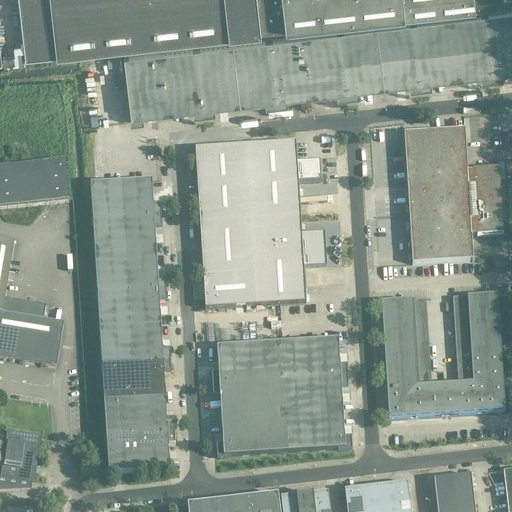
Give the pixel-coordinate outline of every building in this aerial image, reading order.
[(51,0),(18,0),(25,60),(57,56),(57,58),(142,49),(136,0),(82,0),(52,3),(51,0)] [(136,0),(142,49),(260,35),(256,0),(136,0)] [(256,0),(260,35),(286,32),(282,0),(256,0)] [(282,0),(286,32),(410,18),(407,0),(282,0)] [(407,0),(410,18),(504,8),(503,0),(407,0)] [(511,10),(484,14),(492,81),(500,80),(499,74),(511,72),(511,10)] [(484,14),(449,18),(456,79),(483,76),(484,82),(492,81),(484,14)] [(449,18),(412,22),(420,90),(429,89),(428,82),(456,79),(449,18)] [(412,22),(376,27),(383,87),(411,84),(412,91),(420,90),(412,22)] [(376,27),(339,31),(348,98),(356,97),(355,91),(383,87),(376,27)] [(339,31),(304,35),(312,96),(339,93),(340,99),(348,98),(339,31)] [(304,35),(268,39),(276,107),(285,106),(284,99),(312,96),(304,35)] [(268,39),(225,44),(233,106),(267,101),(268,108),(276,107),(268,39)] [(225,44),(196,48),(204,116),(212,115),(212,108),(233,106),(225,44)] [(196,48),(158,52),(165,114),(195,110),(196,117),(204,116),(196,48)] [(158,52),(124,57),(131,118),(132,118),(133,124),(141,123),(140,117),(165,114),(158,52)] [(463,131),(403,135),(412,266),(471,262),(472,263),(471,237),(467,172),(464,125),(463,125),(463,131)] [(295,144),(195,150),(203,280),(205,311),(306,304),(304,289),(303,270),(326,269),(325,261),(326,261),(326,260),(325,260),(323,236),(301,237),(300,223),(298,185),(320,184),(319,164),(297,165),(297,164),(296,159),(295,144)] [(64,163),(0,169),(0,210),(44,206),(68,204),(65,164),(64,163)] [(472,172),(467,172),(471,237),(476,237),(503,236),(499,170),(472,171),(472,172)] [(151,183),(90,186),(93,223),(160,219),(160,211),(153,211),(151,183)] [(161,227),(160,219),(93,223),(95,259),(156,255),(154,227),(161,227)] [(0,312),(43,320),(45,307),(6,300),(4,300),(7,283),(8,275),(13,244),(0,241),(0,312)] [(156,255),(95,259),(97,294),(165,291),(164,282),(158,283),(156,255)] [(165,299),(165,291),(97,294),(99,331),(100,331),(161,328),(159,299),(165,299)] [(497,297),(452,300),(453,314),(498,311),(497,297)] [(425,301),(380,304),(381,318),(426,316),(425,301)] [(453,314),(454,330),(499,327),(498,311),(453,314)] [(0,357),(56,367),(64,323),(43,320),(0,312),(0,357)] [(381,318),(382,334),(427,331),(426,316),(381,318)] [(454,330),(455,345),(500,343),(499,327),(454,330)] [(161,328),(100,331),(102,368),(170,363),(169,355),(162,355),(161,328)] [(382,334),(383,349),(428,347),(427,331),(382,334)] [(338,341),(280,345),(282,381),(347,377),(346,369),(339,370),(338,341)] [(456,361),(501,358),(500,343),(455,345),(456,361)] [(212,377),(212,385),(282,381),(280,345),(217,349),(218,377),(212,377)] [(383,349),(385,365),(429,362),(428,347),(383,349)] [(456,361),(457,376),(502,374),(501,358),(456,361)] [(385,365),(386,381),(430,378),(429,362),(385,365)] [(170,363),(102,368),(104,403),(165,400),(163,372),(170,371),(170,363)] [(457,376),(458,385),(458,392),(481,391),(503,389),(502,374),(457,376)] [(347,385),(347,377),(282,381),(284,418),(342,414),(340,386),(347,385)] [(387,396),(412,395),(431,394),(431,387),(430,378),(386,381),(387,396)] [(284,418),(282,381),(212,385),(213,394),(220,394),(221,422),(284,418)] [(458,385),(446,386),(447,416),(473,415),(483,414),(481,391),(458,392),(458,385)] [(412,395),(413,418),(447,416),(446,386),(431,387),(431,394),(412,395)] [(503,389),(481,391),(483,414),(504,413),(503,389)] [(412,395),(387,396),(388,420),(413,418),(412,395)] [(165,400),(104,403),(106,440),(174,436),(173,427),(167,427),(165,400)] [(342,414),(284,418),(286,456),(349,452),(349,449),(351,449),(351,441),(344,441),(342,414)] [(284,418),(221,422),(223,449),(216,449),(217,458),(219,458),(220,460),(286,456),(284,418)] [(8,435),(2,476),(0,475),(0,491),(29,490),(30,481),(33,482),(39,439),(8,435)] [(108,476),(170,472),(168,444),(174,443),(174,436),(106,440),(108,476)] [(511,511),(511,472),(503,473),(507,511),(511,511)] [(434,481),(437,511),(474,511),(470,477),(434,481)] [(410,511),(407,484),(344,492),(346,511),(410,511)] [(280,496),(278,496),(279,511),(329,511),(328,494),(317,495),(312,495),(307,496),(296,497),(285,499),(280,499),(280,496)] [(279,511),(278,496),(248,499),(249,511),(279,511)] [(249,511),(248,499),(218,503),(218,511),(249,511)] [(187,511),(218,511),(218,503),(187,506),(187,511)]
